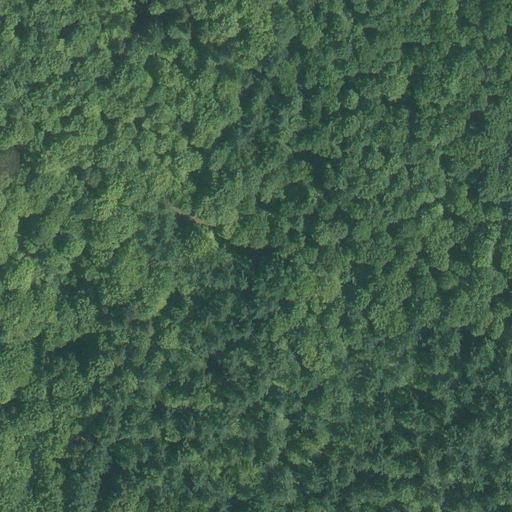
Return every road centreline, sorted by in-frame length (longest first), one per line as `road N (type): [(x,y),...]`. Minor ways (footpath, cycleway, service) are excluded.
road 1 (track): [(511,341),(197,212)]
road 2 (track): [(197,212),(79,511)]
road 3 (track): [(280,0),(197,212)]
road 4 (track): [(197,212),(0,131)]
